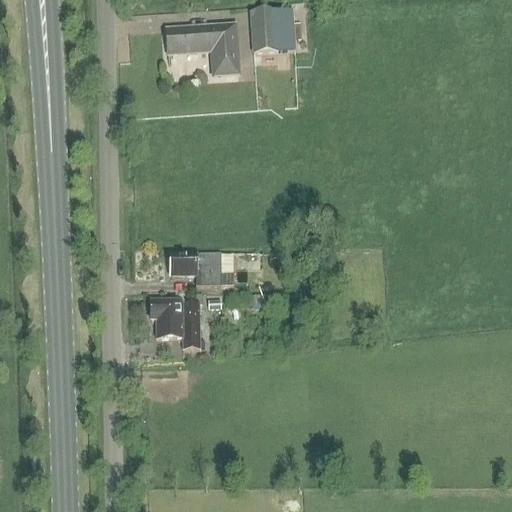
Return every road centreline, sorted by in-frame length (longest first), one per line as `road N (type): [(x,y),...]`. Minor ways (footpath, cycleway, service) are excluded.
road 1 (primary): [(63,511),(40,0)]
road 2 (unclassified): [(115,511),(107,0)]
